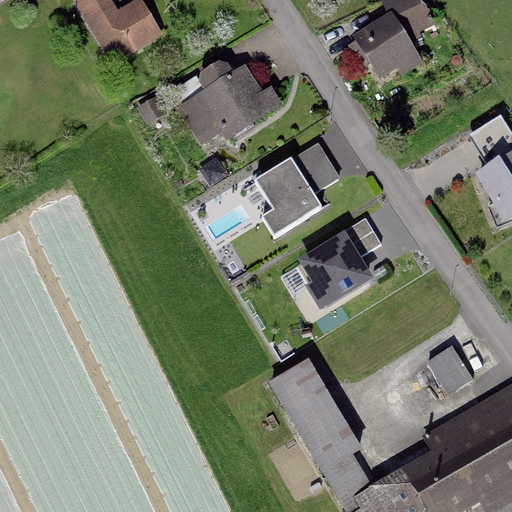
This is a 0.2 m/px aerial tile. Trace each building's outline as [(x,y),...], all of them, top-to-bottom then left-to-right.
[(78,0),(79,1),(73,4),(82,19),(103,55),(128,41),(133,49),(155,36),(136,5),(114,18),(103,0),(78,0)] [(362,66),(368,62),(377,77),(410,56),(399,38),(432,23),(416,0),(387,0),(380,3),(389,22),(356,42),(356,43),(350,47),(362,66)] [(275,108),(267,96),(257,103),(239,73),(229,79),(223,70),(217,68),(201,79),(200,84),(206,94),(180,110),(202,145),(221,133),(225,140),(228,138),(232,141),(252,129),(250,124),(275,108)] [(153,103),(140,111),(148,124),(161,117),(153,103)] [(511,148),(511,144),(498,122),(469,140),(485,165),(493,160),(497,167),(477,179),(505,222),(511,217),(511,155),(509,150),(511,148)] [(327,206),(298,158),(263,179),(282,211),(272,217),(282,233),(327,206)] [(378,245),(363,221),(291,264),(316,307),(363,279),(352,261),(378,245)] [(347,511),(361,504),(360,502),(368,498),(361,487),(364,485),(348,457),(357,452),(305,365),(270,387),(344,511),(347,511)] [(455,511),(469,504),(511,479),(511,393),(510,390),(422,440),(433,460),(368,498),(360,502),(361,504),(365,511),(455,511)]
